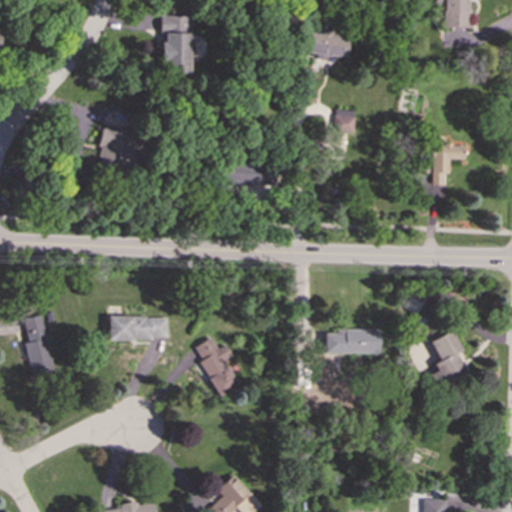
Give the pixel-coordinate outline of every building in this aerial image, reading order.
[(442,27),(467,28),(467,0),(433,0),(433,5),(442,5),(442,27)] [(188,41),(189,15),(159,15),(158,73),(188,73),(188,53),(193,53),(193,41),(188,41)] [(304,52),(344,59),(348,33),(319,29),(318,33),(307,31),(304,52)] [(351,133),(353,117),(332,114),(330,130),(351,133)] [(92,167),(117,172),(120,161),(138,165),(145,136),(102,126),(92,167)] [(429,145),(430,185),(442,184),(442,173),(448,173),(448,159),(462,159),(462,144),(429,145)] [(223,183),(273,185),(273,170),(263,170),(263,164),(223,162),(223,183)] [(22,343),(29,374),(52,370),(41,314),(22,318),(27,342),(22,343)] [(106,339),(164,340),(164,316),(107,316),(106,339)] [(378,330),(321,331),(322,354),(378,353),(378,330)] [(428,342),(438,360),(431,364),(435,370),(429,374),(437,387),(470,369),(448,330),(428,342)] [(219,396),(237,384),(222,359),(230,355),(223,344),(216,349),(209,337),(190,348),(219,396)] [(214,489),(220,496),(202,511),(235,511),(237,511),(251,511),(258,505),(230,474),(214,489)] [(419,511),(444,511),(444,509),(451,509),(451,498),(420,498),(419,511)] [(153,511),(153,502),(100,507),(100,511),(153,511)]
